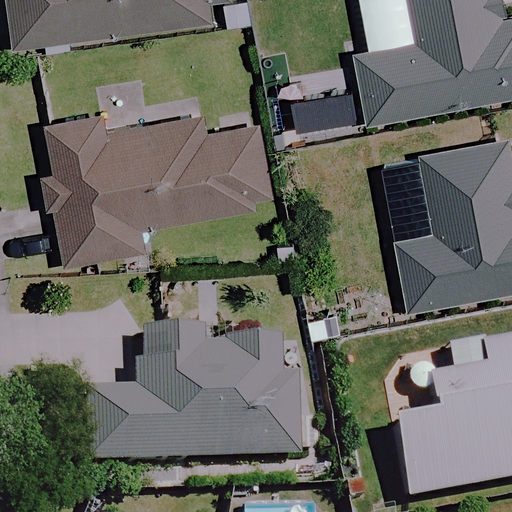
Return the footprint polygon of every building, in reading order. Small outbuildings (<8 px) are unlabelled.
[(12,0),(21,51),(210,19),(208,1),(216,0),(12,0)] [(511,27),(509,29),(503,0),(410,0),(419,45),(360,55),(372,127),(511,101),(511,27)] [(144,231),(257,211),(256,206),(270,203),(257,127),(211,135),(208,118),(110,135),(107,114),(50,124),(58,172),(45,175),(51,212),(60,210),(69,265),(75,264),(147,252),(144,231)] [(511,142),(420,161),(435,236),(399,244),(413,311),(511,291),(511,142)] [(318,417),(296,417),(294,347),(201,350),(201,338),(139,339),(140,395),(82,397),(83,466),(297,461),(296,456),(318,455),(318,417)] [(511,340),(422,355),(429,394),(397,399),(402,426),(392,428),(403,503),(511,485),(511,340)]
